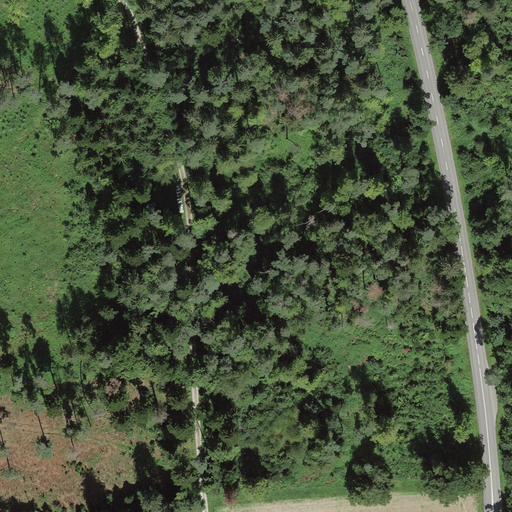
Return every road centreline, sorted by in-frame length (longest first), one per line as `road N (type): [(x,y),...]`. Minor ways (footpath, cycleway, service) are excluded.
road 1 (track): [(115,0),(156,92),(182,210),(201,511)]
road 2 (tertiary): [(407,0),(460,251),(490,511)]
road 3 (track): [(283,376),(274,229),(261,182),(267,79),(257,0)]
